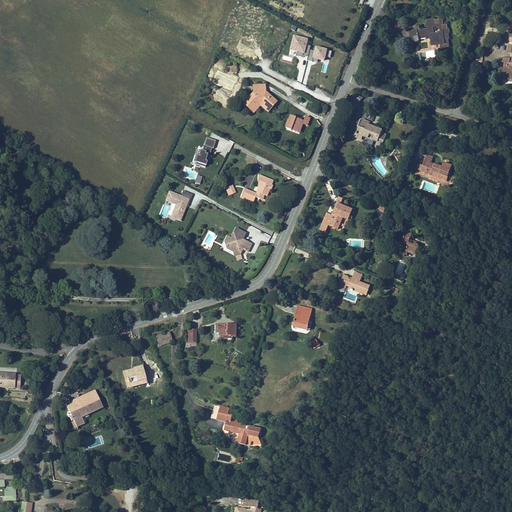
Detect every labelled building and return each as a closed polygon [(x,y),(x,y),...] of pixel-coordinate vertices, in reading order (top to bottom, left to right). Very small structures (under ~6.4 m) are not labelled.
[(429,25),(430,30),(424,31),(424,29),(410,31),(411,39),(412,39),(413,43),(420,42),(419,40),(427,39),(427,40),(431,39),(432,45),(441,43),(441,50),(445,49),(445,47),(448,46),(447,38),(448,38),(447,33),(448,33),(447,28),(446,25),(442,25),(442,20),(434,21),(434,20),(427,21),(427,26),(429,25)] [(311,46),(307,45),(308,40),(293,36),(289,51),(296,53),(295,56),(303,58),(303,57),(308,58),(309,51),(311,46)] [(330,59),(332,52),(314,48),(313,52),(309,51),(308,58),(307,61),(312,63),(312,61),(317,63),(318,61),(324,63),(325,57),(330,59)] [(278,102),(266,92),(266,85),(252,85),(253,93),(242,105),(253,115),(260,107),(268,113),(278,102)] [(354,93),(351,101),(359,104),(362,97),(354,93)] [(305,116),(303,121),(290,116),(285,129),(299,134),(303,125),(307,127),(310,118),(305,116)] [(362,117),(355,135),(361,138),(362,135),(376,140),(375,143),(381,145),(385,134),(380,132),(382,128),(368,123),(366,123),(368,120),(362,117)] [(210,157),(213,149),(214,149),(216,141),(207,139),(205,146),(204,146),(202,152),(198,151),(196,156),(199,157),(196,165),(206,168),(208,162),(206,162),(208,156),(210,157)] [(421,171),(420,172),(447,182),(453,167),(444,164),(442,168),(431,164),(434,157),(427,155),(423,166),(421,171)] [(259,188),(256,195),(244,190),(241,197),(253,202),(255,198),(260,200),(262,195),(264,196),(267,197),(269,191),(268,190),(268,189),(267,188),(267,186),(269,186),(269,185),(271,186),(273,180),(258,175),(258,187),(259,188)] [(233,186),(225,189),(228,197),(236,194),(233,186)] [(186,206),(187,204),(189,205),(193,195),(184,191),(182,197),(169,191),(165,202),(175,206),(170,218),(180,222),(187,207),(186,206)] [(337,191),(332,205),(335,206),(338,199),(340,192),(337,191)] [(351,204),(338,199),(335,206),(332,205),(331,207),(325,205),(321,217),(326,219),(329,220),(329,218),(336,221),(340,211),(347,213),(351,204)] [(326,219),(321,217),(318,223),(324,225),(326,219)] [(406,229),(401,241),(403,242),(400,249),(406,251),(407,248),(415,251),(419,242),(414,240),(413,241),(409,239),(412,231),(406,229)] [(210,250),(218,234),(208,230),(201,246),(210,250)] [(243,242),(246,235),(236,231),(232,240),(228,239),(226,244),(230,246),(228,251),(235,254),(236,258),(242,257),(240,252),(244,252),(249,254),(252,246),(243,242)] [(400,261),(395,274),(402,276),(406,263),(400,261)] [(350,293),(351,292),(364,297),(366,291),(364,291),(366,287),(362,285),(361,287),(357,285),(360,277),(352,274),(349,282),(345,280),(345,278),(341,277),(337,287),(342,289),(343,287),(346,288),(345,290),(348,291),(348,292),(350,293)] [(298,306),(294,327),(308,329),(312,309),(298,306)] [(237,326),(219,325),(219,332),(221,332),(221,339),(234,339),(234,337),(236,337),(237,326)] [(170,332),(155,336),(158,347),(173,343),(170,332)] [(320,346),(317,340),(311,343),(314,349),(320,346)] [(146,382),(141,365),(133,367),(134,369),(123,371),(127,387),(146,382)] [(15,375),(15,374),(0,373),(0,386),(14,388),(14,387),(19,387),(20,375),(15,375)] [(94,388),(65,401),(71,414),(69,414),(71,418),(72,417),(75,425),(85,420),(84,419),(90,417),(88,412),(102,406),(94,388)] [(220,406),(217,419),(226,421),(224,429),(239,433),(238,440),(240,441),(239,446),(244,447),(245,445),(249,446),(250,442),(253,442),(253,444),(261,446),(258,438),(261,428),(238,423),(239,420),(231,418),(232,414),(228,413),(229,408),(220,406)] [(0,496),(1,496),(3,496),(4,496),(4,500),(10,499),(10,495),(13,495),(13,487),(3,487),(3,486),(0,486),(0,496)] [(245,507),(255,509),(256,501),(247,500),(245,507)]
